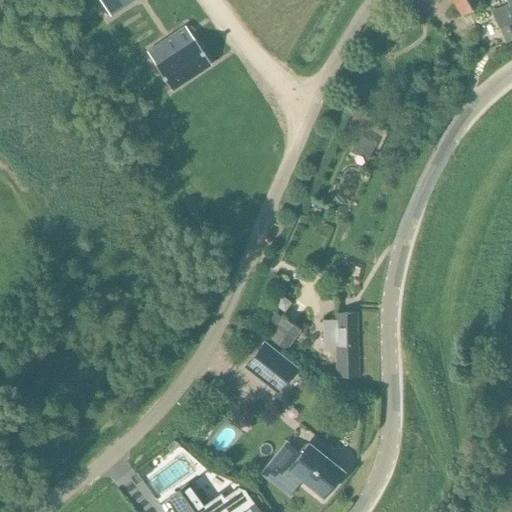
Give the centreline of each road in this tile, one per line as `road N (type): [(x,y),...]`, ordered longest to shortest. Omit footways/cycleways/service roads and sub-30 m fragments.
road 1 (unclassified): [(46,511),(147,426),(197,365),(355,21),(377,0)]
road 2 (tertiary): [(511,72),(457,127),(412,215),(391,298),(389,452),(359,511)]
